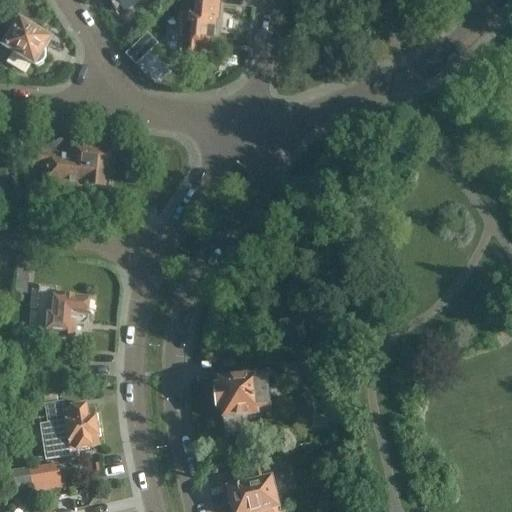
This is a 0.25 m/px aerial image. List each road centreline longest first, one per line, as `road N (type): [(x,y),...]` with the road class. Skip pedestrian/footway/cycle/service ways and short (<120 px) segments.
road 1 (residential): [(192,511),(173,371),(187,284),(235,183),(234,145)]
road 2 (residential): [(236,128),(397,82),(440,58),(500,0)]
road 3 (residential): [(150,260),(134,372),(154,511)]
road 4 (residential): [(0,242),(150,260)]
road 5 (residential): [(234,145),(207,166),(150,260)]
road 6 (residential): [(236,128),(264,0)]
road 7 (residential): [(119,108),(104,60),(63,0)]
